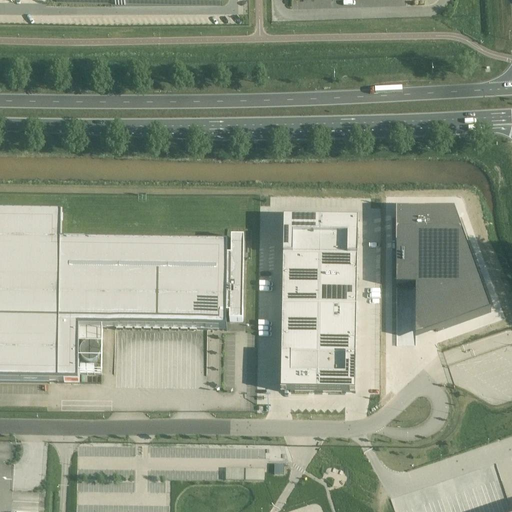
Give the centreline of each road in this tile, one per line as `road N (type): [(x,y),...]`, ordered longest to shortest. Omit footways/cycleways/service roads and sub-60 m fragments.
road 1 (trunk): [(494,89),(205,102),(0,100)]
road 2 (trunk): [(0,124),(491,117)]
road 3 (unclassified): [(0,426),(371,425)]
